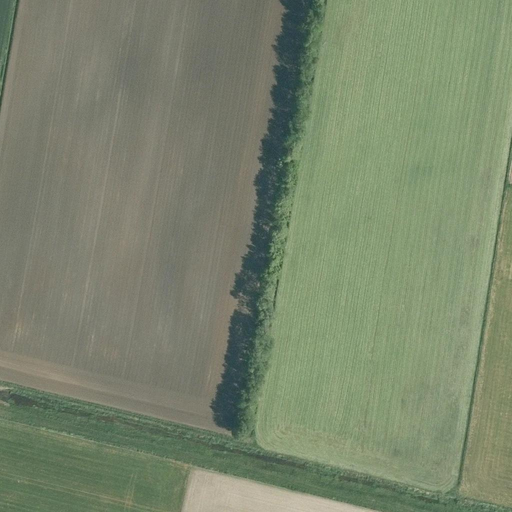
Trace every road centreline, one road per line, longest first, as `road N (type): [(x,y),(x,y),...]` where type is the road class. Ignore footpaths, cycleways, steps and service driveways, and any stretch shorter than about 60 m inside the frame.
road 1 (track): [(0,386),(511,507)]
road 2 (track): [(0,403),(37,421),(240,471),(286,470),(302,487),(404,511)]
